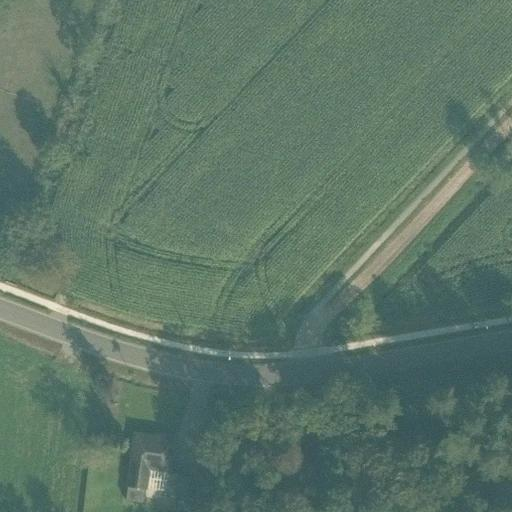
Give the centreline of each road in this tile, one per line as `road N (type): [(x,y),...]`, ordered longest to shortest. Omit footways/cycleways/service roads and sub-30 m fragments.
road 1 (secondary): [(0,308),(169,366),(310,370)]
road 2 (track): [(511,124),(314,327)]
road 3 (secondary): [(310,370),(511,338)]
road 4 (track): [(262,373),(283,511)]
